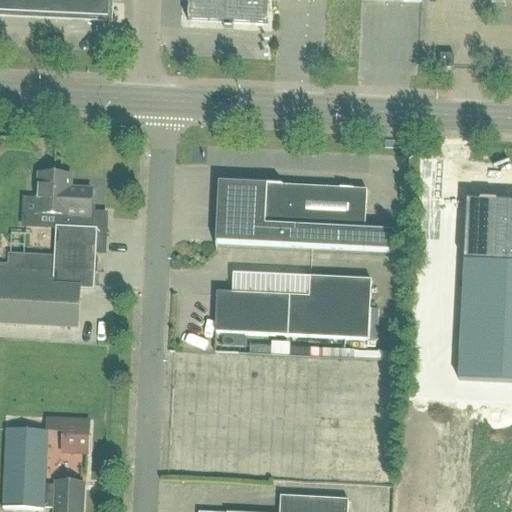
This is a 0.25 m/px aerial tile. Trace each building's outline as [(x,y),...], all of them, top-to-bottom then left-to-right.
[(0,0),(0,15),(108,20),(109,0),(0,0)] [(269,0),(189,0),(188,24),(268,28),(269,0)] [(440,71),(454,71),(455,58),(441,58),(440,71)] [(94,293),(96,253),(103,254),(104,219),(91,218),(92,193),(71,192),(71,178),(39,177),(38,204),(26,203),(25,228),(56,229),(54,277),(0,274),(0,326),(78,330),(80,292),(94,293)] [(394,234),(365,233),(367,193),(238,186),(237,191),(223,205),(218,204),(216,246),(393,255),(394,234)] [(464,264),(458,383),(511,385),(511,205),(496,204),(496,203),(493,203),(493,204),(483,204),(483,202),(480,202),(480,203),(466,203),(463,264),(464,264)] [(233,267),(232,287),(309,288),(309,268),(233,267)] [(310,300),(290,299),(218,296),(216,336),(369,343),(372,283),(311,280),(310,300)] [(318,437),(338,438),(339,414),(319,413),(318,437)] [(89,425),(65,423),(63,455),(87,457),(89,425)] [(54,511),(83,511),(85,486),(56,485),(56,488),(45,487),(48,435),(48,434),(7,432),(7,433),(4,511),(3,511),(2,511),(44,511),(55,511),(54,511)] [(348,511),(349,503),(281,499),(279,511),(348,511)]
